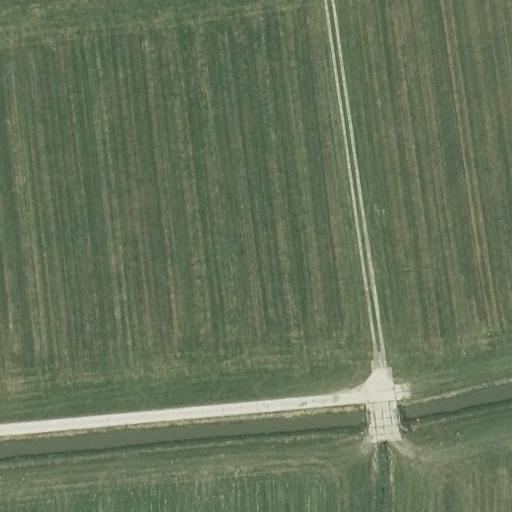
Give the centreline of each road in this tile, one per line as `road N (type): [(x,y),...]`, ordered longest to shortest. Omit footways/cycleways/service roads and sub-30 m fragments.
road 1 (track): [(328,0),(351,141),(374,396)]
road 2 (track): [(374,396),(0,434)]
